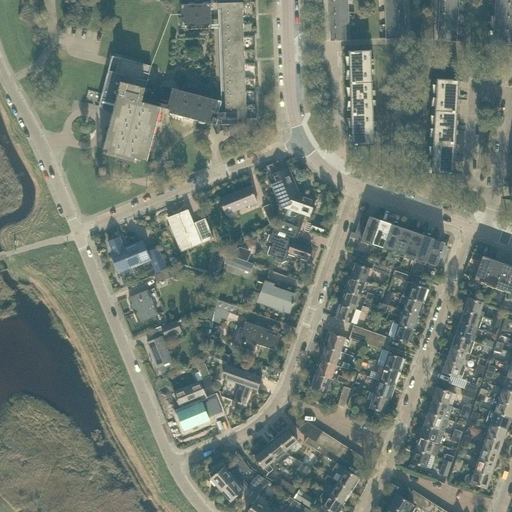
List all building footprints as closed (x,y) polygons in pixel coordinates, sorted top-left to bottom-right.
[(329,0),(330,13),(348,13),(347,0),(329,0)] [(385,0),(386,11),(404,11),(403,0),(385,0)] [(459,0),(454,0),(440,0),(440,13),(458,14),(459,0)] [(151,66),(120,58),(116,73),(109,70),(103,93),(100,104),(115,108),(113,115),(109,129),(104,147),(104,150),(108,151),(106,155),(115,157),(129,161),(135,163),(136,158),(147,161),(161,107),(171,109),(170,113),(171,113),(171,112),(178,114),(177,115),(185,117),(185,116),(192,117),(191,119),(199,121),(199,119),(206,121),(205,122),(213,124),(216,125),(219,132),(233,126),(233,124),(239,124),(238,119),(247,119),(243,2),(218,3),(218,9),(222,9),(222,16),(221,16),(221,23),(222,23),(223,30),(222,30),(222,37),(223,37),(223,43),(222,43),(222,50),(224,50),(224,57),(223,57),(223,64),(224,64),(224,71),(223,71),(223,78),(225,78),(225,85),(224,85),(224,92),(225,92),(225,99),(224,99),(224,106),(226,106),(226,112),(216,113),(218,104),(176,93),(177,90),(177,89),(154,83),(152,90),(146,88),(151,66)] [(511,3),(505,3),(496,2),(495,16),(511,16),(511,3)] [(182,26),(212,25),(211,4),(210,4),(210,5),(203,5),(203,4),(196,4),(196,6),(189,6),(189,4),(181,5),(182,26)] [(386,25),(405,24),(404,11),(386,11),(386,25)] [(331,27),(340,26),(349,26),(348,13),(330,13),(331,27)] [(457,27),(458,14),(440,13),(439,26),(448,27),(457,27)] [(511,30),(511,16),(495,16),(495,30),(504,30),(511,30)] [(387,38),(405,38),(405,24),(386,25),(387,38)] [(331,40),(349,40),(349,26),(340,26),(331,27),(331,40)] [(457,27),(448,27),(439,26),(438,40),(456,41),(457,27)] [(511,30),(504,30),(495,30),(494,43),(511,44),(511,30)] [(351,83),(372,82),(371,51),(350,52),(351,83)] [(458,94),(459,81),(438,80),(436,111),(446,112),(457,112),(458,94)] [(352,114),(373,113),(372,82),(351,83),(352,114)] [(457,112),(446,112),(436,111),(434,142),(445,143),(455,143),(457,112)] [(353,145),(374,145),(373,113),(352,114),(353,145)] [(455,143),(445,143),(434,142),(433,173),(454,174),(455,156),(455,150),(455,143)] [(299,196),(298,192),(288,168),(272,175),(285,207),(292,204),(300,206),(298,212),(309,216),(315,199),(304,195),(303,197),(299,196)] [(249,207),(258,204),(250,186),(220,198),(227,214),(249,205),(249,207)] [(277,218),(273,210),(270,204),(263,207),(271,222),(277,218)] [(191,225),(185,211),(168,218),(179,245),(190,240),(199,237),(200,241),(207,239),(202,226),(196,229),(194,223),(191,225)] [(373,244),(381,220),(370,216),(369,219),(361,216),(355,233),(363,236),(362,240),(373,244)] [(296,232),(298,226),(281,220),(279,226),(296,232)] [(383,247),(391,224),(381,220),(373,244),(383,247)] [(323,232),(325,226),(314,222),(312,228),(316,229),(318,230),(323,232)] [(394,251),(402,228),(391,224),(383,247),(394,251)] [(402,228),(394,251),(405,255),(413,231),(402,228)] [(413,231),(405,255),(416,259),(424,235),(413,231)] [(289,235),(288,240),(272,235),(269,241),(274,243),(270,255),(286,260),(289,252),(308,259),(312,249),(293,242),(295,237),(289,235)] [(424,235),(416,259),(426,262),(434,239),(424,235)] [(124,248),(120,237),(109,242),(112,250),(113,253),(111,254),(121,277),(134,272),(132,267),(155,257),(157,263),(153,265),(154,268),(142,273),(145,279),(154,275),(161,272),(161,271),(167,269),(163,259),(158,248),(148,252),(148,251),(147,251),(143,241),(124,248)] [(434,239),(426,262),(437,266),(445,243),(434,239)] [(483,257),(473,254),(470,261),(480,265),(475,279),(486,283),(494,260),(483,256),(483,257)] [(251,272),(254,264),(227,255),(224,263),(251,272)] [(494,260),(486,283),(497,287),(505,263),(494,260)] [(356,263),(356,264),(353,263),(351,270),(353,271),(351,277),(365,282),(370,268),(356,263)] [(390,275),(392,269),(374,263),(372,269),(390,275)] [(511,265),(505,263),(497,287),(507,291),(511,277),(511,265)] [(157,282),(170,277),(167,270),(161,272),(154,275),(157,282)] [(411,283),(413,277),(395,270),(393,276),(411,283)] [(224,302),(234,274),(226,271),(217,299),(218,300),(224,302)] [(351,277),(349,276),(348,276),(349,276),(346,284),(349,284),(347,290),(360,295),(365,282),(351,277)] [(294,305),(295,302),(294,302),(295,297),(282,292),(282,290),(273,286),(274,284),(265,281),(258,302),(290,313),(293,305),(294,305)] [(427,288),(413,283),(408,297),(422,302),(425,303),(425,302),(427,295),(425,294),(427,289),(430,290),(430,289),(427,288)] [(347,290),(344,289),(344,290),(342,297),(344,298),(342,304),(356,309),(360,295),(347,290)] [(387,305),(392,291),(387,290),(383,303),(387,305)] [(151,298),(149,299),(146,291),(130,298),(134,308),(139,306),(141,311),(138,313),(141,321),(158,314),(151,298)] [(422,302),(408,297),(402,295),(400,301),(406,304),(404,311),(418,315),(417,316),(420,317),(420,316),(422,309),(420,308),(422,302)] [(481,311),(484,303),(468,297),(468,298),(464,310),(483,317),(485,312),(481,311)] [(232,305),(224,302),(218,300),(214,321),(220,323),(223,316),(228,318),(230,312),(235,314),(237,307),(232,305)] [(342,304),(339,303),(340,303),(337,311),(339,311),(337,317),(335,316),(334,316),(337,317),(337,318),(351,322),(356,309),(342,304)] [(479,329),(483,317),(464,310),(460,323),(479,329)] [(417,316),(418,315),(404,311),(399,324),(413,329),(416,330),(416,329),(415,329),(418,322),(415,321),(417,316)] [(493,320),(501,323),(503,317),(495,314),(493,320)] [(499,328),(501,323),(493,320),(491,326),(499,328)] [(282,335),(245,322),(245,323),(246,323),(244,329),(241,328),(235,344),(254,350),(256,342),(277,349),(275,348),(280,335),(282,335)] [(475,341),(479,329),(460,323),(456,335),(475,341)] [(162,337),(178,330),(176,324),(160,331),(162,337)] [(413,329),(399,324),(394,338),(408,343),(408,342),(411,343),(413,336),(411,335),(413,329)] [(370,338),(372,331),(354,325),(352,331),(370,338)] [(368,344),(370,338),(352,331),(349,337),(368,344)] [(388,344),(390,338),(372,331),(370,338),(388,344)] [(332,333),(329,332),(329,333),(327,340),(329,341),(327,346),(341,351),(346,338),(332,333)] [(470,354),(475,341),(456,335),(451,347),(470,354)] [(158,367),(172,361),(162,337),(148,343),(158,367)] [(386,350),(388,344),(370,338),(368,344),(386,350)] [(484,345),(492,347),(494,342),(486,339),(484,345)] [(327,346),(324,345),(324,346),(325,346),(322,353),(324,354),(322,360),(336,365),(341,351),(327,346)] [(490,353),(492,347),(484,345),(482,350),(490,353)] [(466,366),(470,354),(451,347),(447,360),(466,366)] [(405,359),(403,358),(389,353),(387,359),(381,356),(378,364),(380,365),(398,371),(398,372),(401,373),(401,372),(400,372),(403,365),(401,364),(402,358),(405,359)] [(322,360),(320,359),(319,359),(320,359),(317,367),(320,367),(318,373),(331,378),(336,365),(322,360)] [(462,379),(466,366),(447,360),(443,371),(442,372),(462,379)] [(203,379),(210,376),(205,363),(198,366),(203,379)] [(476,370),(483,372),(485,367),(478,364),(476,370)] [(258,390),(263,378),(226,365),(224,373),(225,373),(224,375),(226,376),(226,378),(240,384),(234,400),(238,402),(238,403),(241,404),(241,403),(245,404),(251,387),(258,390)] [(396,386),(396,385),(398,378),(396,377),(398,372),(398,371),(380,365),(375,378),(379,380),(393,385),(396,386)] [(481,378),(483,372),(476,370),(474,375),(481,378)] [(318,373),(315,372),(315,373),(313,380),(315,381),(313,386),(310,385),(310,386),(313,387),(327,392),(331,378),(318,373)] [(180,406),(206,396),(204,390),(215,385),(210,376),(203,379),(200,381),(175,392),(180,406)] [(511,391),(511,378),(507,377),(503,388),(511,391)] [(393,385),(379,380),(375,393),(389,398),(389,399),(391,399),(392,399),(391,399),(394,392),(391,391),(393,385)] [(464,388),(476,393),(478,386),(466,382),(464,388)] [(344,407),(351,388),(344,386),(338,405),(344,407)] [(456,394),(451,392),(437,387),(437,388),(433,400),(452,407),(456,394)] [(474,399),(476,393),(464,388),(462,394),(474,399)] [(511,404),(511,391),(503,388),(501,395),(496,393),(494,398),(511,404)] [(353,410),(360,391),(353,389),(347,408),(353,410)] [(389,398),(375,393),(370,392),(368,399),(372,400),(370,407),(376,409),(373,417),(381,420),(384,412),(387,413),(387,412),(386,412),(389,405),(387,404),(389,399),(389,398)] [(511,418),(511,415),(511,404),(494,398),(492,403),(497,405),(495,412),(511,418)] [(453,407),(452,407),(433,400),(429,412),(449,419),(453,407)] [(462,410),(469,413),(471,407),(464,404),(462,410)] [(467,418),(469,413),(462,410),(460,415),(467,418)] [(511,418),(495,412),(490,410),(486,422),(491,423),(507,429),(511,418)] [(444,432),(449,419),(429,412),(424,425),(444,432)] [(306,435),(313,425),(307,421),(298,429),(301,432),(306,435)] [(503,441),(507,429),(491,423),(487,435),(503,441)] [(311,439),(318,428),(313,425),(306,435),(308,437),(311,439)] [(440,444),(444,432),(424,425),(420,437),(435,442),(440,444)] [(289,430),(287,428),(286,428),(287,428),(281,433),(282,435),(278,439),(276,436),(276,437),(287,450),(298,441),(289,430)] [(316,442),(323,431),(318,428),(311,439),(316,442)] [(453,435),(460,437),(463,432),(455,429),(453,435)] [(321,445),(328,434),(323,431),(316,442),(321,445)] [(326,448),(333,438),(328,434),(321,445),(325,447),(326,448)] [(459,443),(460,437),(453,435),(451,440),(459,443)] [(499,453),(503,441),(487,435),(483,447),(499,453)] [(275,459),(287,450),(276,437),(275,437),(276,437),(270,442),(271,444),(267,447),(265,445),(264,445),(265,446),(275,459)] [(321,453),(325,447),(321,445),(316,442),(311,439),(308,437),(305,442),(321,453)] [(431,455),(435,442),(420,437),(416,449),(431,455)] [(331,452),(338,441),(333,438),(326,448),(331,452)] [(337,455),(343,444),(338,441),(331,452),(337,455)] [(342,458),(348,448),(343,444),(337,455),(341,458),(342,458)] [(269,464),(275,459),(265,446),(259,451),(260,453),(256,456),(254,454),(253,454),(255,456),(255,457),(264,468),(269,472),(273,469),(269,464)] [(325,447),(321,453),(337,463),(341,458),(337,455),(331,452),(326,448),(325,447)] [(495,464),(499,453),(483,447),(479,459),(495,464)] [(347,461),(354,451),(348,448),(342,458),(347,461)] [(427,467),(431,455),(416,449),(412,461),(411,461),(411,462),(427,467)] [(352,465),(359,454),(354,451),(347,461),(352,465)] [(357,468),(364,457),(359,454),(352,465),(357,468)] [(446,454),(444,459),(452,462),(454,456),(446,454)] [(460,471),(463,461),(456,458),(453,469),(460,471)] [(245,473),(250,469),(243,459),(237,464),(239,466),(230,473),(224,467),(218,472),(216,470),(211,472),(211,478),(221,490),(234,478),(243,470),(245,473)] [(447,476),(452,462),(444,459),(439,474),(447,476)] [(491,476),(495,464),(479,459),(474,470),(491,476)] [(286,468),(289,464),(284,460),(281,465),(286,468)] [(358,477),(337,463),(333,470),(342,476),(338,481),(351,489),(350,490),(353,491),(353,490),(357,484),(355,483),(358,478),(360,479),(361,479),(358,477)] [(487,488),(491,476),(474,470),(473,475),(470,474),(466,475),(465,479),(467,483),(470,484),(471,483),(487,488)] [(254,490),(265,478),(259,474),(249,485),(254,490)] [(351,489),(338,481),(333,478),(328,475),(325,479),(330,483),(325,490),(331,493),(343,501),(343,502),(345,503),(346,503),(345,502),(349,496),(347,495),(350,490),(351,489)] [(293,493),(297,488),(280,477),(277,483),(293,493)] [(231,501),(244,489),(234,478),(221,490),(231,501)] [(265,478),(254,490),(259,494),(270,481),(265,478)] [(312,508),(317,500),(304,492),(299,490),(294,498),(304,503),(312,508)] [(343,501),(331,493),(325,490),(321,497),(326,500),(323,506),(332,511),(339,511),(342,508),(340,507),(343,502),(343,501)] [(412,503),(419,493),(413,490),(410,496),(407,500),(412,503)] [(410,496),(407,494),(401,491),(399,495),(398,494),(397,495),(398,495),(391,505),(391,504),(402,511),(412,511),(417,506),(412,503),(407,500),(410,496)] [(417,506),(423,496),(419,493),(412,503),(417,506)] [(422,510),(429,500),(423,496),(417,506),(422,510)] [(292,499),(292,498),(290,497),(288,501),(291,503),(286,511),(293,511),(299,503),(292,499)] [(266,511),(269,508),(256,500),(248,511),(266,511)] [(425,511),(427,511),(433,503),(429,500),(422,510),(425,511)] [(301,511),(305,507),(299,503),(293,511),(301,511)] [(434,511),(438,506),(433,503),(427,511),(434,511)]
